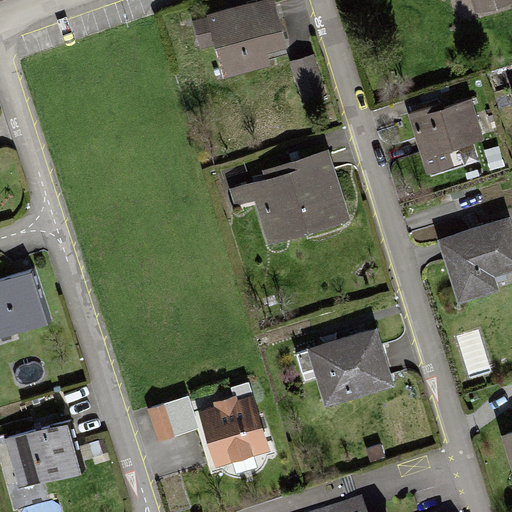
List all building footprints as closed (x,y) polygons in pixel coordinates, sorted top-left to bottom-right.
[(511,0),(468,0),(473,15),(507,5),(505,0),(511,0)] [(279,3),(198,28),(205,50),(218,46),(227,76),(295,55),(279,3)] [(470,107),(411,123),(423,164),(482,147),(470,107)] [(252,184),(272,247),(351,223),(332,160),(252,184)] [(511,232),(510,225),(445,243),(460,297),(511,283),(511,232)] [(35,280),(0,291),(0,342),(50,328),(35,280)] [(378,336),(313,354),(328,404),(393,385),(378,336)] [(251,401),(207,417),(225,467),(269,452),(251,401)] [(169,408),(149,415),(157,441),(177,435),(169,408)] [(69,429),(12,446),(27,493),(83,477),(69,429)] [(511,440),(502,443),(511,478),(511,440)]
